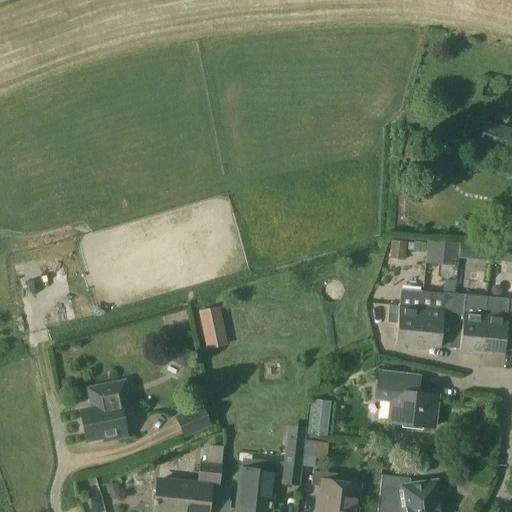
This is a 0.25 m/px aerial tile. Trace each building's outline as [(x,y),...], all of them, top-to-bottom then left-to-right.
[(477,145),(502,154),(510,131),(486,122),(477,145)] [(424,262),(461,267),(464,244),(427,239),(424,262)] [(407,349),(417,350),(420,293),(405,291),(399,296),(398,307),(388,306),(387,324),(397,325),(395,344),(407,345),(407,349)] [(451,320),(452,296),(443,295),(442,311),(420,309),(421,293),(420,293),(417,350),(427,350),(428,347),(439,348),(442,319),(451,320)] [(480,355),(484,298),(452,296),(451,320),(452,320),(450,337),(460,338),(459,350),(471,351),(471,355),(480,355)] [(480,355),(491,356),(491,353),(503,354),(504,352),(511,352),(511,300),(484,298),(480,355)] [(216,310),(199,314),(207,348),(224,345),(216,310)] [(418,395),(420,378),(378,373),(375,400),(390,402),(388,423),(433,429),(437,397),(418,395)] [(124,383),(86,391),(87,395),(90,411),(80,413),(86,443),(103,439),(103,443),(126,438),(123,422),(132,421),(130,410),(124,383)] [(329,404),(310,402),(306,435),(325,437),(329,404)] [(175,419),(183,437),(209,426),(201,408),(175,419)] [(236,511),(238,511),(270,511),(274,481),(280,482),(280,486),(299,488),(304,441),(285,439),(282,465),(241,460),(240,470),(236,511)] [(153,511),(205,511),(209,487),(218,489),(221,465),(199,463),(196,486),(157,481),(153,511)] [(316,511),(356,511),(360,486),(335,483),(336,476),(312,472),(310,486),(320,488),(316,511)] [(406,508),(406,511),(438,511),(437,502),(440,502),(438,486),(435,486),(435,484),(411,487),(410,479),(409,479),(381,476),(376,511),(395,511),(396,510),(406,508)]
